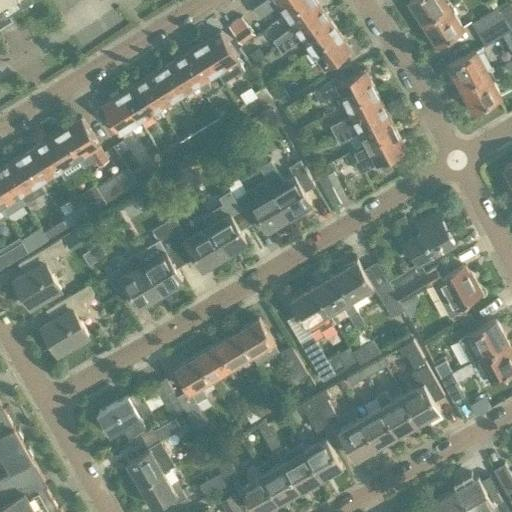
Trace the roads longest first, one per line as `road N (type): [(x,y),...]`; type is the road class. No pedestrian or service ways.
road 1 (residential): [(45,405),(456,157)]
road 2 (residential): [(0,132),(201,0)]
road 3 (residential): [(336,511),(511,410)]
road 4 (residential): [(456,157),(364,0)]
road 5 (residential): [(105,511),(45,405)]
